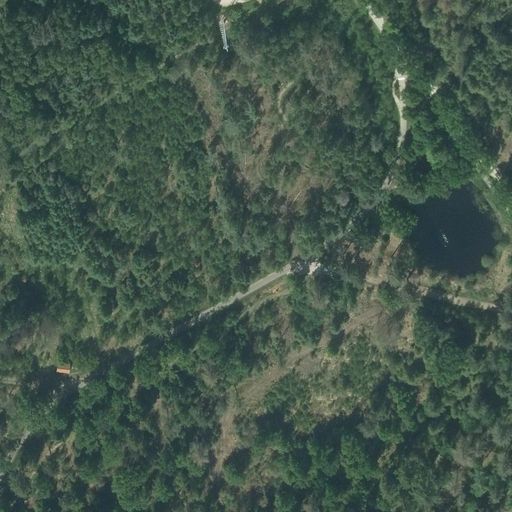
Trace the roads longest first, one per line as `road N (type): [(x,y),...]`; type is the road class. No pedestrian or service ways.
road 1 (track): [(258,0),(301,71),(278,104),(288,141),(276,188),(297,261)]
road 2 (track): [(204,43),(0,165)]
road 3 (track): [(505,308),(305,272),(297,261)]
